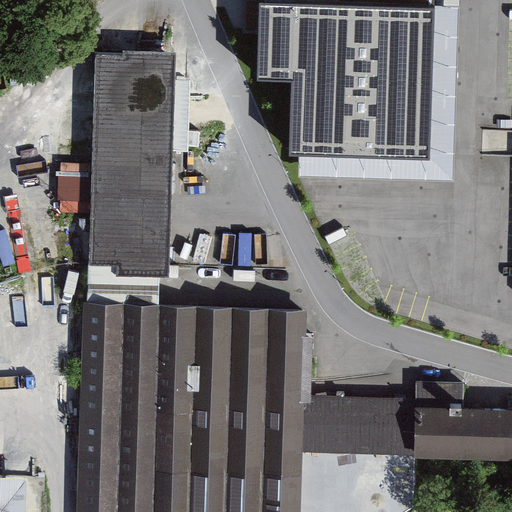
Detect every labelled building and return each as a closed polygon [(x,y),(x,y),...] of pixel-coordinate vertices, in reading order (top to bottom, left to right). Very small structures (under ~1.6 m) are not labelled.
[(53,13),(47,7),(38,0),(22,0),(19,4),(42,25),(53,13)] [(438,0),(261,0),(258,90),(295,91),(292,165),(432,170),(438,0)] [(124,45),(96,44),(89,294),(161,296),(162,269),(170,269),(177,41),(124,40),(124,45)] [(91,212),(92,161),(61,160),(60,212),(91,212)] [(161,296),(89,294),(85,294),(78,511),(303,511),(305,447),(307,390),(309,300),(161,296)] [(464,376),(416,375),(416,393),(415,447),(511,448),(511,399),(463,398),(464,376)] [(415,447),(416,393),(307,390),(305,447),(414,451),(415,447)] [(0,496),(4,497),(3,511),(26,511),(28,467),(0,465),(0,496)]
